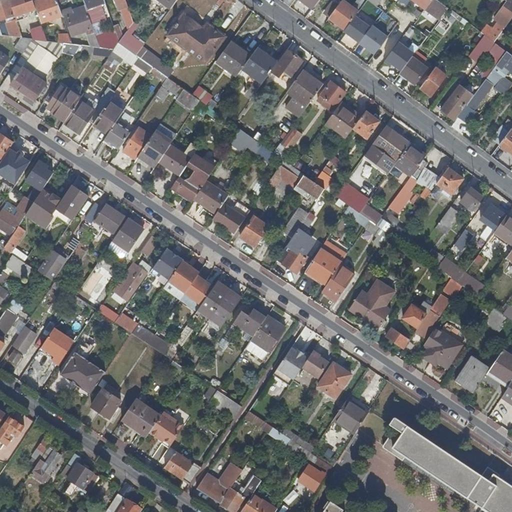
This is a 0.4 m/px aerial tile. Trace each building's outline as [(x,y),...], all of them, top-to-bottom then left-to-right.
[(5,21),(13,18),(7,0),(0,0),(0,17),(4,17),(5,21)] [(21,0),(34,37),(45,38),(39,20),(31,0),(21,0)] [(31,0),(39,20),(60,14),(56,1),(55,0),(31,0)] [(104,0),(81,0),(84,7),(90,23),(97,20),(96,16),(108,12),(104,0)] [(119,5),(126,24),(129,19),(131,16),(125,0),(115,0),(117,6),(119,5)] [(352,15),(362,1),(360,0),(352,0),(348,6),(340,0),(338,0),(335,6),(326,18),(342,29),(352,15)] [(444,11),(446,8),(435,0),(397,0),(402,4),(405,0),(412,0),(438,19),(444,11)] [(491,16),(504,25),(511,13),(511,3),(506,0),(504,0),(497,10),(497,9),(491,16)] [(326,18),(335,6),(328,1),(319,13),(326,18)] [(297,14),(303,18),(309,9),(304,5),(297,14)] [(83,28),(87,42),(96,43),(94,37),(90,23),(84,7),(64,14),(68,24),(65,25),(68,33),(83,28)] [(172,21),(165,30),(186,46),(202,58),(222,32),(204,19),(201,22),(182,8),(174,18),(172,16),(169,19),(172,21)] [(455,20),(457,16),(446,8),(444,11),(455,20)] [(352,15),(342,29),(340,31),(356,43),(368,27),(352,15)] [(134,22),(129,19),(126,24),(121,31),(117,37),(118,39),(117,40),(132,50),(138,42),(140,40),(128,31),(134,22)] [(441,20),(434,29),(443,35),(450,26),(441,20)] [(115,30),(117,37),(121,31),(117,22),(112,23),(115,30)] [(9,26),(12,34),(21,36),(17,24),(9,26)] [(483,24),(478,32),(482,35),(483,36),(489,28),(483,24)] [(368,27),(356,43),(371,54),(385,36),(369,25),(368,27)] [(490,41),(491,41),(500,29),(495,25),(486,37),(490,41)] [(12,34),(9,26),(0,26),(0,30),(1,33),(12,34)] [(409,26),(404,36),(420,43),(424,33),(409,26)] [(69,40),(65,30),(58,30),(58,39),(64,40),(69,40)] [(115,30),(94,37),(96,43),(93,49),(92,52),(107,55),(117,40),(118,39),(117,37),(115,30)] [(186,46),(165,30),(161,36),(181,52),(186,46)] [(485,48),(490,41),(486,37),(483,36),(482,35),(474,47),(481,52),(485,48)] [(30,36),(21,36),(13,46),(21,51),(30,36)] [(227,38),(213,58),(233,73),(239,65),(247,53),(227,38)] [(69,40),(64,40),(64,42),(63,43),(75,51),(77,47),(81,41),(69,40)] [(132,50),(117,40),(107,55),(101,65),(108,70),(118,55),(129,63),(131,60),(136,53),(132,50)] [(383,60),(399,71),(410,56),(412,53),(396,41),(383,60)] [(491,41),(490,41),(485,48),(493,54),(498,47),(491,41)] [(138,42),(132,50),(136,53),(164,73),(170,65),(138,42)] [(247,53),(239,65),(259,80),(268,68),(275,58),(254,43),(247,53)] [(275,58),(268,68),(277,74),(282,67),(289,72),(299,57),(283,46),(275,58)] [(481,52),(474,47),(467,55),(475,60),(481,52)] [(511,56),(505,52),(457,117),(465,123),(474,111),(471,109),(492,80),(497,83),(507,70),(511,74),(511,56)] [(164,73),(136,53),(131,60),(146,70),(147,68),(161,78),(164,73)] [(426,68),(410,56),(399,71),(398,73),(413,84),(426,68)] [(22,65),(11,82),(36,98),(47,81),(22,65)] [(445,76),(434,66),(418,87),(430,96),(445,76)] [(125,90),(135,72),(129,68),(119,87),(125,90)] [(299,68),(284,90),(304,104),(320,82),(299,68)] [(181,85),(164,73),(161,78),(151,93),(159,98),(167,86),(176,93),(181,85)] [(343,91),(328,80),(316,97),(331,108),(343,91)] [(194,83),(189,90),(197,96),(204,101),(209,94),(194,83)] [(189,90),(181,85),(176,93),(173,98),(189,109),(192,104),(197,96),(189,90)] [(439,109),(452,119),(470,95),(457,85),(439,109)] [(86,118),(106,131),(114,118),(121,108),(107,98),(111,91),(104,86),(93,102),(86,98),(83,102),(79,99),(64,121),(64,122),(77,131),(86,118)] [(51,112),(64,121),(79,99),(79,98),(64,88),(61,92),(56,89),(49,101),(55,105),(51,112)] [(204,101),(197,96),(192,104),(214,119),(219,112),(204,101)] [(339,100),(337,103),(349,112),(351,109),(339,100)] [(337,103),(324,121),(344,135),(350,127),(359,114),(351,109),(349,112),(337,103)] [(359,114),(350,127),(364,137),(377,120),(363,110),(359,114)] [(119,118),(126,123),(131,117),(124,111),(119,118)] [(116,147),(128,128),(114,118),(106,131),(102,137),(116,147)] [(491,139),(498,144),(509,129),(511,124),(511,122),(507,118),(491,139)] [(259,136),(271,145),(280,131),(269,123),(259,136)] [(368,157),(389,129),(383,124),(362,153),(368,157)] [(136,154),(150,133),(136,125),(121,149),(134,157),(136,154)] [(241,128),(239,126),(232,137),(239,142),(241,140),(248,144),(246,147),(254,152),(254,150),(260,142),(259,141),(258,142),(252,138),(253,137),(246,131),(245,132),(240,130),(241,128)] [(291,126),(273,151),(275,152),(282,157),(283,158),(286,154),(301,133),(291,126)] [(167,142),(170,139),(153,128),(150,133),(136,154),(153,164),(156,159),(167,142)] [(392,162),(407,142),(389,129),(368,157),(385,171),(392,162)] [(497,145),(511,155),(511,131),(509,129),(498,144),(497,145)] [(0,156),(11,141),(0,133),(0,156)] [(26,163),(31,155),(12,142),(0,160),(0,164),(13,173),(11,176),(9,175),(3,185),(9,189),(26,163)] [(156,159),(178,174),(187,162),(193,151),(196,148),(188,143),(184,150),(175,144),(174,147),(167,142),(156,159)] [(269,148),(260,142),(254,150),(263,157),(269,148)] [(423,154),(407,142),(392,162),(408,174),(423,154)] [(273,151),(269,148),(263,157),(269,161),(275,152),(273,151)] [(176,188),(191,199),(203,180),(213,165),(193,151),(187,162),(195,167),(189,176),(184,178),(178,174),(173,183),(177,186),(176,188)] [(332,152),(327,159),(333,164),(339,157),(332,152)] [(286,154),(283,158),(288,162),(290,163),(292,164),(293,163),(295,161),(286,154)] [(283,158),(282,157),(279,161),(285,166),(288,162),(283,158)] [(316,173),(296,159),(295,161),(293,163),(293,164),(293,165),(301,171),(302,170),(303,170),(303,171),(303,172),(311,178),(312,178),(313,178),(316,173)] [(292,164),(290,163),(286,169),(278,163),(263,186),(269,191),(279,176),(292,186),(295,182),(302,172),(301,171),(293,165),(292,164)] [(0,207),(0,237),(3,239),(21,213),(37,188),(50,171),(44,167),(42,169),(34,164),(20,184),(27,189),(10,214),(0,207)] [(461,177),(445,165),(433,182),(448,194),(461,177)] [(303,172),(302,172),(295,182),(309,192),(316,182),(311,178),(303,172)] [(412,183),(405,178),(386,204),(392,208),(412,183)] [(221,201),(225,195),(203,180),(191,199),(199,204),(200,203),(214,212),(221,201)] [(342,180),(332,193),(356,210),(362,202),(366,197),(342,180)] [(86,195),(69,183),(58,201),(54,206),(71,218),(86,195)] [(420,197),(426,199),(429,190),(423,187),(420,197)] [(479,195),(467,187),(458,200),(469,208),(479,195)] [(37,188),(21,213),(44,227),(51,216),(49,215),(54,206),(58,201),(37,188)] [(91,217),(102,201),(96,197),(83,216),(90,220),(91,217)] [(121,213),(102,201),(91,217),(110,230),(121,213)] [(233,231),(243,215),(221,201),(214,212),(211,217),(233,231)] [(362,202),(356,210),(367,218),(373,222),(378,215),(379,214),(362,202)] [(511,231),(511,219),(489,202),(478,217),(492,228),(492,229),(506,239),(511,231)] [(453,209),(448,204),(434,223),(440,227),(453,209)] [(294,229),(305,212),(296,206),(281,229),(290,235),(294,229)] [(312,217),(305,212),(294,229),(299,233),(280,262),(294,271),(304,255),(298,250),(306,237),(301,233),(312,217)] [(253,245),(267,224),(252,214),(238,235),(253,245)] [(139,225),(123,215),(109,236),(125,246),(139,225)] [(378,215),(373,222),(387,232),(393,236),(397,231),(399,227),(385,217),(383,219),(378,215)] [(19,218),(0,245),(0,246),(8,252),(27,223),(19,218)] [(373,222),(367,218),(362,225),(375,234),(371,240),(378,245),(387,232),(373,222)] [(397,231),(393,236),(413,251),(417,245),(397,231)] [(460,255),(465,243),(456,239),(451,251),(460,255)] [(417,245),(413,251),(433,265),(438,258),(439,257),(419,242),(417,245)] [(0,251),(6,256),(9,252),(8,252),(0,246),(0,251)] [(179,256),(164,246),(151,264),(150,266),(166,276),(179,257),(179,256)] [(303,269),(324,283),(333,269),(339,260),(318,246),(303,269)] [(22,261),(9,252),(6,256),(0,265),(0,303),(7,293),(0,287),(0,281),(7,271),(14,275),(16,272),(23,276),(30,266),(22,261)] [(49,256),(39,271),(54,281),(64,266),(49,256)] [(151,264),(140,257),(136,263),(145,269),(147,271),(150,266),(151,264)] [(196,268),(179,257),(166,276),(165,277),(182,289),(194,272),(196,268)] [(438,258),(433,265),(448,276),(454,280),(459,273),(438,258)] [(136,263),(130,259),(111,288),(126,298),(145,269),(136,263)] [(76,287),(72,294),(83,301),(171,360),(192,329),(185,324),(172,345),(120,310),(118,314),(101,302),(101,303),(94,299),(111,274),(93,261),(76,287)] [(324,283),(320,290),(335,300),(348,279),(333,269),(324,283)] [(212,284),(194,272),(182,289),(182,290),(200,302),(212,284)] [(454,280),(448,276),(442,286),(454,294),(460,284),(454,280)] [(360,288),(347,307),(376,327),(389,308),(383,305),(394,289),(376,277),(366,292),(360,288)] [(59,280),(57,284),(72,294),(76,287),(71,284),(69,287),(59,280)] [(216,283),(196,312),(220,328),(240,299),(216,283)] [(413,330),(425,337),(433,325),(450,299),(438,291),(430,303),(416,326),(413,330)] [(83,301),(72,294),(68,300),(78,307),(83,301)] [(402,317),(416,326),(430,303),(424,298),(419,306),(412,302),(402,317)] [(511,307),(506,303),(499,312),(506,317),(511,320),(511,307)] [(0,322),(9,309),(3,305),(0,310),(0,343),(3,339),(0,337),(0,322)] [(250,335),(263,314),(251,306),(246,313),(239,308),(230,322),(250,335)] [(499,312),(491,306),(482,320),(497,330),(506,317),(499,312)] [(282,324),(264,312),(263,314),(250,335),(242,346),(260,357),(282,324)] [(22,333),(19,336),(28,342),(36,347),(49,328),(40,323),(33,333),(29,338),(22,333)] [(6,335),(11,339),(15,333),(19,327),(13,324),(6,335)] [(460,343),(433,325),(425,337),(421,343),(426,346),(420,354),(433,363),(435,360),(445,366),(460,343)] [(405,338),(389,327),(383,334),(400,345),(405,338)] [(25,328),(22,333),(29,338),(33,333),(25,328)] [(54,328),(41,347),(62,361),(75,342),(54,328)] [(5,358),(19,336),(15,333),(11,339),(0,356),(4,359),(5,358)] [(19,336),(5,358),(13,363),(20,353),(22,354),(27,347),(25,346),(28,342),(19,336)] [(290,342),(288,346),(305,357),(307,354),(290,342)] [(288,346),(268,375),(285,386),(299,365),(305,357),(288,346)] [(508,382),(511,375),(511,354),(500,347),(486,368),(508,382)] [(35,349),(21,371),(39,383),(53,361),(35,349)] [(305,357),(299,365),(313,374),(324,358),(310,349),(307,354),(305,357)] [(87,393),(101,372),(72,351),(58,372),(87,393)] [(472,391),(486,368),(467,356),(452,378),(472,391)] [(330,360),(314,384),(332,396),(348,372),(330,360)] [(272,384),(268,393),(276,397),(280,389),(272,384)] [(88,405),(106,417),(118,399),(101,387),(88,405)] [(239,405),(214,388),(206,399),(232,416),(239,405)] [(347,394),(331,418),(353,433),(369,408),(347,394)] [(146,431),(157,414),(132,398),(117,422),(142,438),(146,431)] [(305,457),(309,451),(277,430),(246,409),(241,415),(282,443),(281,444),(293,451),(294,450),(305,457)] [(157,414),(146,431),(155,437),(156,435),(161,438),(168,443),(180,424),(160,410),(157,414)] [(0,424),(0,439),(2,441),(7,433),(13,436),(20,425),(6,416),(0,424)] [(408,426),(393,416),(389,423),(395,427),(382,446),(399,457),(398,458),(471,506),(474,502),(489,511),(511,511),(511,485),(495,475),(496,473),(485,465),(479,474),(425,438),(407,427),(408,426)] [(280,424),(277,430),(309,451),(313,446),(280,424)] [(37,460),(46,446),(48,443),(41,438),(29,455),(37,460)] [(59,454),(46,446),(37,460),(28,473),(41,481),(50,467),(53,469),(56,465),(53,463),(59,454)] [(199,464),(174,448),(163,465),(188,482),(199,464)] [(71,467),(64,463),(58,473),(69,480),(62,491),(68,495),(75,484),(79,488),(90,472),(74,462),(71,467)] [(195,486),(218,502),(228,487),(240,469),(229,462),(217,479),(204,471),(195,486)] [(313,486),(322,472),(319,470),(318,471),(306,463),(295,479),(308,487),(310,484),(313,486)] [(246,486),(253,491),(261,480),(254,475),(246,486)] [(236,511),(245,498),(228,487),(218,502),(233,511),(236,511)] [(116,492),(103,511),(136,511),(140,507),(116,492)] [(248,511),(249,511),(250,511),(270,511),(274,507),(250,493),(238,511),(248,511)] [(342,511),(344,510),(330,501),(323,511),(342,511)]
